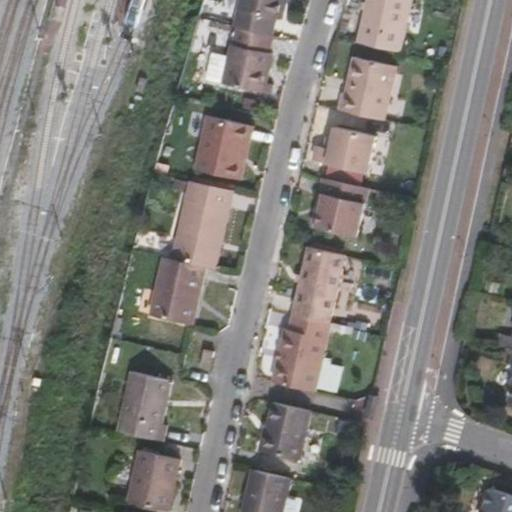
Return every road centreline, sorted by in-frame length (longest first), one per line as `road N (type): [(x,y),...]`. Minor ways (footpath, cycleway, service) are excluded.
road 1 (residential): [(318,0),(195,511)]
road 2 (residential): [(401,415),(491,0)]
